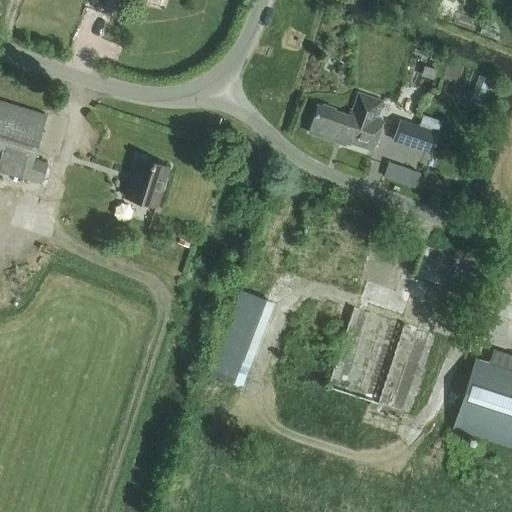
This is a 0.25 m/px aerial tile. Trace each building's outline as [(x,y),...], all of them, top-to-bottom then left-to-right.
[(442,90),(465,95),(472,66),(449,61),(442,90)] [(489,98),(496,75),(482,71),(475,94),(489,98)] [(383,101),(357,92),(351,110),(349,109),(347,115),(316,104),(308,131),(341,142),(342,139),(372,149),(382,120),(377,118),(383,101)] [(0,169),(40,182),(46,163),(33,159),(46,115),(0,101),(0,169)] [(431,153),(441,123),(420,116),(417,126),(399,119),(392,139),(431,153)] [(156,208),(169,165),(137,155),(123,198),(156,208)] [(414,187),(419,173),(388,162),(383,176),(414,187)] [(239,385),(248,361),(271,301),(239,289),(207,371),(239,385)] [(358,304),(334,386),(415,409),(428,365),(430,365),(441,327),(358,304)] [(511,355),(492,349),(488,365),(476,361),(456,424),(511,441),(511,355)]
